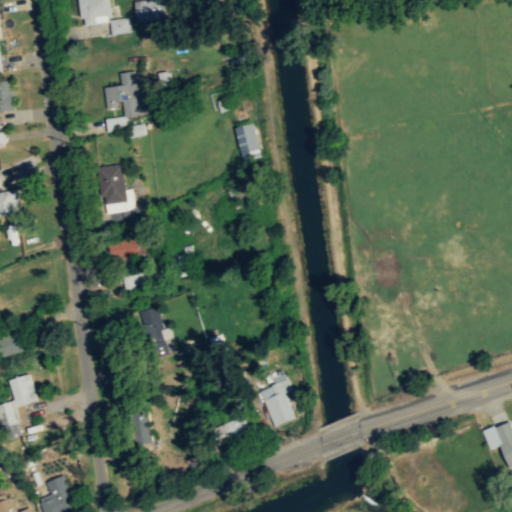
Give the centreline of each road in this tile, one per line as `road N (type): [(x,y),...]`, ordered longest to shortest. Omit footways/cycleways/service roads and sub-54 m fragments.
road 1 (residential): [(42,0),(106,511)]
road 2 (residential): [(153,511),(320,443)]
road 3 (residential): [(359,429),(511,378)]
